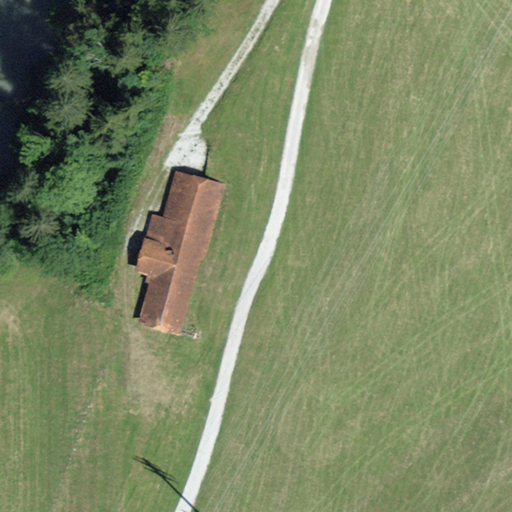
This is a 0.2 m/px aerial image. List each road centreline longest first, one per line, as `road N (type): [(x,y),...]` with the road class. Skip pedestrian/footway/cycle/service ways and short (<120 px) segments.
road 1 (track): [(182,511),(280,205),(324,0)]
road 2 (track): [(269,0),(189,142)]
